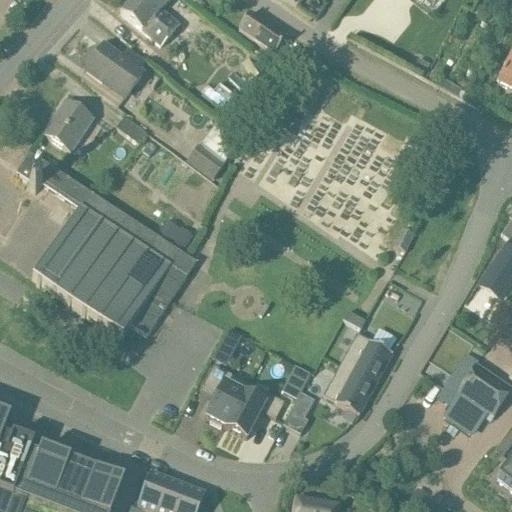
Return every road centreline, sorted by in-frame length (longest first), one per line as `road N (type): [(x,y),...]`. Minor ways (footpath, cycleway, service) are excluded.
road 1 (residential): [(508,147),(445,295),(373,429),(316,473),(260,484)]
road 2 (unclassified): [(508,147),(320,45),(257,0)]
road 3 (residential): [(260,484),(196,471),(0,368)]
